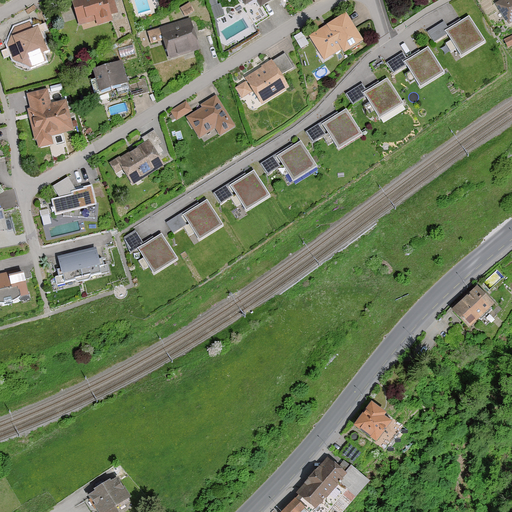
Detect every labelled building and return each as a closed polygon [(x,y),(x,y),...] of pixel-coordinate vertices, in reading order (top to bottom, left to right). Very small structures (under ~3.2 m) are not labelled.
[(73,0),(81,28),(97,24),(98,28),(119,22),(113,0),(73,0)] [(279,0),(243,0),(247,7),(257,1),(262,11),(280,1),(279,0)] [(511,0),(503,0),(497,4),(510,23),(511,21),(511,0)] [(346,16),(313,37),(325,57),(343,47),(345,50),(361,41),(346,16)] [(428,32),(435,43),(448,35),(445,32),(448,31),(462,54),(484,40),(470,16),(462,21),(461,19),(448,27),(444,22),(428,32)] [(190,22),(160,31),(163,40),(164,44),(170,62),(200,53),(190,22)] [(16,40),(7,42),(15,69),(23,66),(24,71),(45,65),(43,59),(48,57),(40,32),(34,33),(32,24),(13,30),(16,40)] [(301,32),(295,36),(302,48),(309,45),(301,32)] [(302,48),(300,50),(302,59),(313,52),(309,45),(302,48)] [(394,75),(407,66),(405,63),(407,62),(422,85),(443,71),(429,48),(421,52),(420,50),(407,58),(404,53),(387,63),(394,75)] [(277,59),(247,78),(262,101),(286,86),(280,76),(285,73),(277,59)] [(124,66),(95,73),(100,97),(130,91),(124,66)] [(364,94),(366,93),(381,116),(403,102),(388,79),(380,83),(379,81),(366,89),(363,84),(346,94),(353,105),(366,98),(364,94)] [(48,94),(29,97),(37,150),(51,148),(50,137),(71,134),(66,104),(50,107),(48,94)] [(216,99),(206,105),(208,107),(193,116),(199,125),(195,127),(200,135),(216,126),(221,133),(232,126),(216,99)] [(186,104),(173,112),(177,118),(190,110),(186,104)] [(325,123),(340,147),(362,133),(347,109),(339,114),(338,112),(306,132),(313,143),(326,135),(321,126),(325,123)] [(119,159),(111,164),(117,172),(124,168),(133,182),(162,165),(156,156),(161,153),(157,146),(162,143),(155,131),(143,138),(147,144),(121,161),(119,159)] [(260,164),(268,175),(281,167),(276,158),(280,155),(294,179),(316,165),(301,141),(294,146),(293,144),(260,164)] [(213,193),(221,205),(234,196),(228,187),(233,185),(247,208),(269,194),(254,171),(247,175),(245,173),(213,193)] [(96,202),(92,186),(84,187),(84,189),(77,191),(68,177),(53,187),(60,198),(52,200),(54,208),(52,208),(53,212),(55,212),(56,216),(64,214),(63,216),(95,218),(96,202)] [(167,223),(174,234),(187,226),(182,217),(186,214),(200,237),(222,224),(207,200),(200,205),(199,203),(167,223)] [(124,237),(129,251),(141,244),(142,246),(140,247),(155,271),(177,257),(162,234),(154,238),(153,236),(143,243),(136,230),(124,237)] [(103,246),(77,252),(84,281),(90,279),(91,276),(101,274),(101,275),(110,273),(108,264),(104,265),(103,260),(106,259),(103,246)] [(77,252),(52,258),(55,271),(58,271),(59,276),(56,277),(58,285),(66,283),(75,280),(78,282),(84,281),(77,252)] [(18,270),(2,274),(5,288),(8,288),(12,302),(16,300),(19,298),(21,301),(30,299),(23,273),(19,274),(18,270)] [(5,288),(2,274),(0,274),(0,303),(2,304),(5,304),(9,303),(12,302),(8,288),(5,288)] [(476,293),(452,317),(469,333),(492,310),(476,293)] [(398,427),(373,408),(356,430),(381,449),(398,427)] [(327,463),(298,498),(300,500),(290,511),(319,511),(347,479),(327,463)] [(118,464),(106,472),(111,480),(123,472),(118,464)] [(119,482),(92,499),(100,511),(117,511),(132,502),(119,482)]
